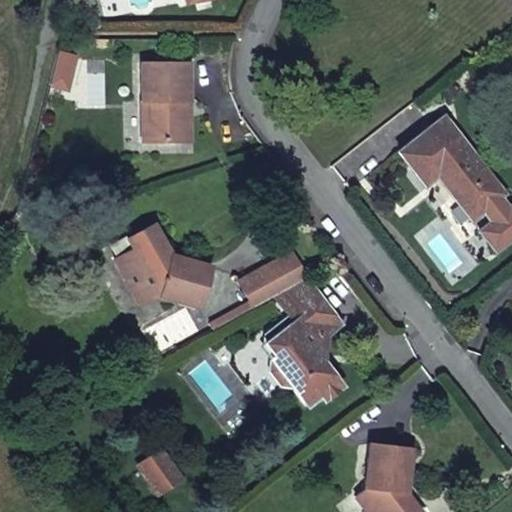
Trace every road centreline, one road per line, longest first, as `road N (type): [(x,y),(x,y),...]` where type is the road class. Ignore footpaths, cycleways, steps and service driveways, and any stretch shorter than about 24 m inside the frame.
road 1 (residential): [(511,428),(254,83),(273,0)]
road 2 (track): [(0,179),(43,0)]
